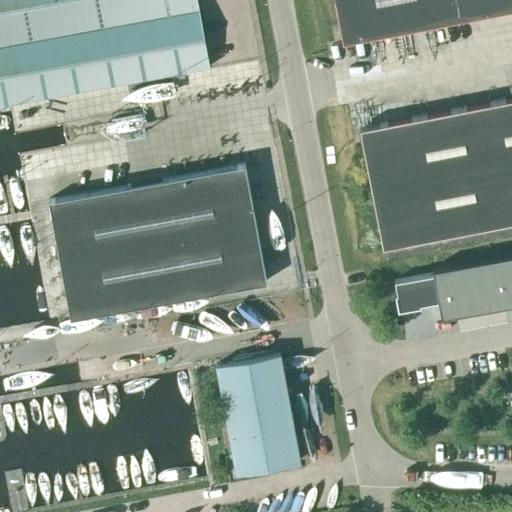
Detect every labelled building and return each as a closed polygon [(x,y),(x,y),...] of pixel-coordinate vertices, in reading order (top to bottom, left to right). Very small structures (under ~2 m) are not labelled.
[(0,0),(0,104),(209,65),(196,0),(0,0)] [(511,0),(333,0),(342,40),(511,7),(511,0)] [(511,96),(359,126),(382,245),(511,219),(511,96)] [(48,199),(69,316),(266,280),(244,162),(48,199)] [(511,253),(432,268),(432,270),(432,273),(394,279),(396,293),(395,293),(397,308),(420,304),(419,302),(437,299),(440,315),(511,301),(511,253)] [(215,363),(235,471),(299,459),(279,351),(215,363)]
